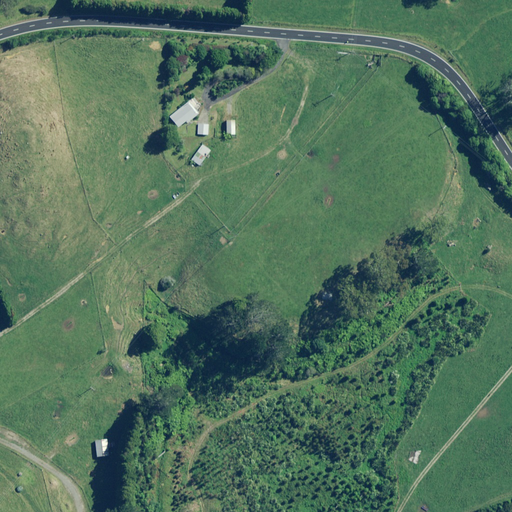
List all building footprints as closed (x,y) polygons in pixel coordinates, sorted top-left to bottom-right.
[(202,110),(192,98),(169,117),(177,128),(185,121),(186,123),(202,110)] [(234,135),(234,121),(226,121),(225,135),(234,135)] [(209,125),(198,124),(197,135),(208,135),(209,125)] [(209,151),(202,145),(191,160),(199,166),(209,151)] [(177,191),(171,196),(174,200),(180,195),(177,191)] [(202,433),(197,431),(193,441),(198,443),(202,433)] [(108,456),(107,449),(114,448),(114,442),(106,443),(106,440),(94,441),(96,457),(108,456)]
